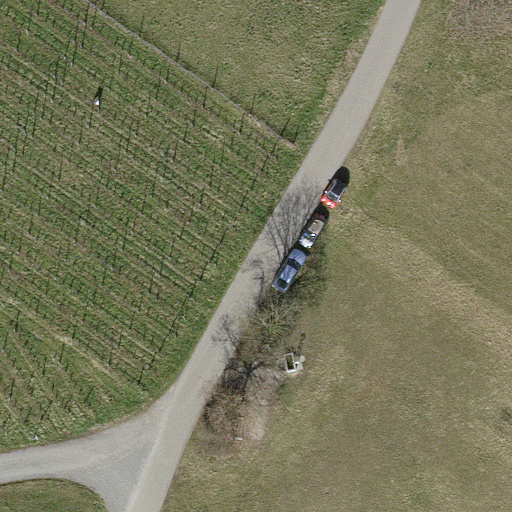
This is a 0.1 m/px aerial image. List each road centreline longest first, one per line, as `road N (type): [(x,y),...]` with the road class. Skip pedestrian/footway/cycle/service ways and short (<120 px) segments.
road 1 (unclassified): [(406,0),(360,99),(187,394),(139,511)]
road 2 (track): [(161,452),(0,467)]
